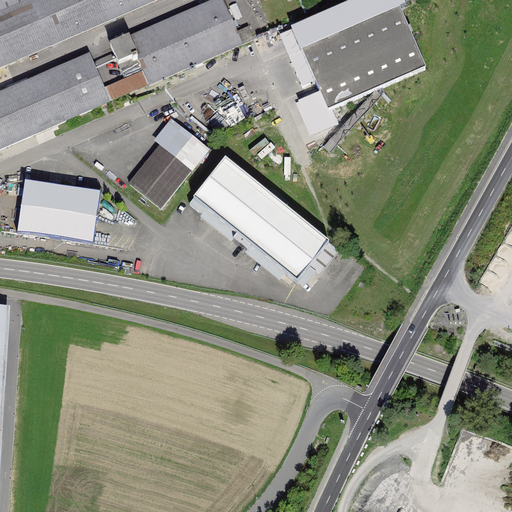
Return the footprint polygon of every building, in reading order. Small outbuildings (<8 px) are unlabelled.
[(0,0),(0,71),(166,0),(0,0)] [(218,0),(130,38),(151,86),(245,45),(225,0),(218,0)] [(400,9),(294,54),(319,114),(425,69),(400,9)] [(0,90),(0,153),(115,103),(92,50),(0,90)] [(237,103),(223,111),(233,129),(247,122),(237,103)] [(156,139),(160,143),(193,171),(212,148),(174,117),(156,139)] [(162,208),(193,171),(160,143),(129,181),(162,208)] [(230,152),(189,201),(295,288),(336,238),(230,152)] [(19,232),(94,244),(102,195),(26,183),(19,232)] [(0,454),(9,311),(0,310),(0,454)]
